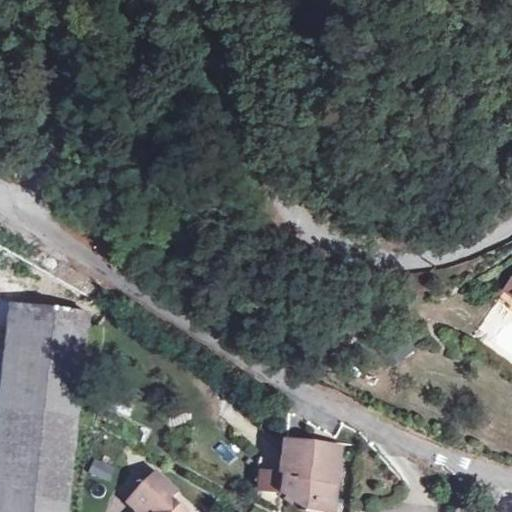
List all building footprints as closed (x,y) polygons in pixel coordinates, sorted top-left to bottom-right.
[(3,511),(71,511),(91,315),(26,308),(3,511)] [(395,369),(406,359),(395,347),(384,356),(395,369)] [(345,511),(351,459),(316,455),(316,458),(296,456),(293,484),(297,484),(295,504),(304,511),(345,511)] [(111,482),(115,467),(94,461),(89,476),(111,482)] [(293,484),(272,482),(269,501),(295,504),(297,484),(293,484)] [(162,484),(138,511),(179,511),(173,506),(179,499),(162,484)]
